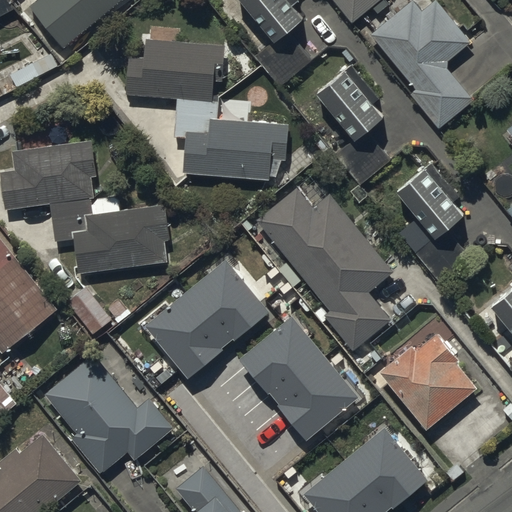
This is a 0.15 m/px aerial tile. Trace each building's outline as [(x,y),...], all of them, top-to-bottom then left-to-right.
[(122,0),(38,0),(31,7),(65,48),(122,0)] [(291,0),(245,0),(276,38),(304,15),(291,0)] [(338,0),(355,19),(378,0),(338,0)] [(431,0),(422,8),(415,0),(408,0),(371,31),(415,85),(409,90),(439,127),(474,97),(449,66),(448,58),(470,39),(437,0),(431,0)] [(222,74),(224,35),(142,32),(142,47),(128,47),(126,91),(176,93),(174,131),(186,132),(185,171),(279,175),(279,154),(287,154),(288,114),(252,113),(252,102),(219,101),(220,94),(213,94),(214,74),(222,74)] [(348,66),(318,89),(353,133),(383,109),(348,66)] [(391,159),(368,129),(338,153),(360,182),(391,159)] [(95,174),(91,138),(11,146),(13,167),(0,168),(0,172),(4,207),(49,202),(53,241),(73,239),(76,270),(166,260),(164,239),(169,239),(165,204),(92,212),(90,195),(92,195),(90,175),(95,174)] [(475,221),(432,165),(400,190),(437,237),(417,252),(442,284),(473,260),(455,236),(475,221)] [(313,202),(296,181),(257,211),(330,303),(325,307),(352,342),(390,312),(368,284),(391,266),(348,211),(362,200),(349,183),(337,193),(332,187),(313,202)] [(59,303),(0,228),(0,342),(4,347),(59,303)] [(188,292),(230,342),(270,308),(229,259),(188,292)] [(112,313),(86,282),(67,297),(93,328),(112,313)] [(148,326),(190,375),(230,342),(188,292),(148,326)] [(511,294),(497,307),(504,316),(485,332),(511,365),(511,294)] [(293,317),(243,358),(276,398),(326,357),(293,317)] [(459,360),(439,334),(417,351),(414,346),(382,371),(427,428),(476,390),(456,363),(459,360)] [(142,405),(97,352),(48,393),(79,430),(73,436),(103,473),(130,450),(137,458),(177,424),(153,396),(142,405)] [(326,357),(276,398),(309,439),(359,398),(326,357)] [(0,399),(11,391),(0,377),(0,399)] [(347,461),(388,510),(429,477),(387,427),(347,461)] [(0,511),(47,511),(83,484),(77,477),(81,473),(58,445),(56,447),(46,434),(21,454),(17,450),(0,464),(0,467),(2,471),(0,472),(0,511)] [(307,494),(321,511),(386,511),(388,510),(347,461),(307,494)] [(242,511),(205,467),(179,489),(194,507),(187,511),(242,511)]
